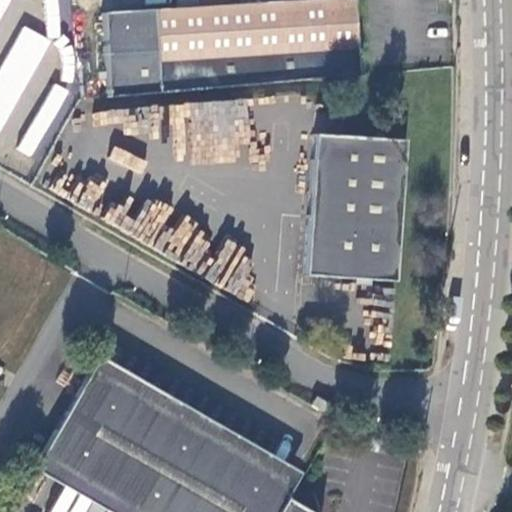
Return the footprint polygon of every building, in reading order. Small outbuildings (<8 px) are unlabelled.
[(0,0),(0,18),(9,0),(0,0)] [(279,53),(360,50),(358,0),(316,0),(104,10),(108,93),(281,85),(279,53)] [(23,25),(0,68),(0,132),(49,39),(23,25)] [(392,284),(404,142),(315,136),(303,275),(392,284)] [(89,368),(38,458),(128,511),(303,511),(281,498),(289,485),(89,368)] [(308,406),(325,416),(330,407),(313,397),(308,406)]
